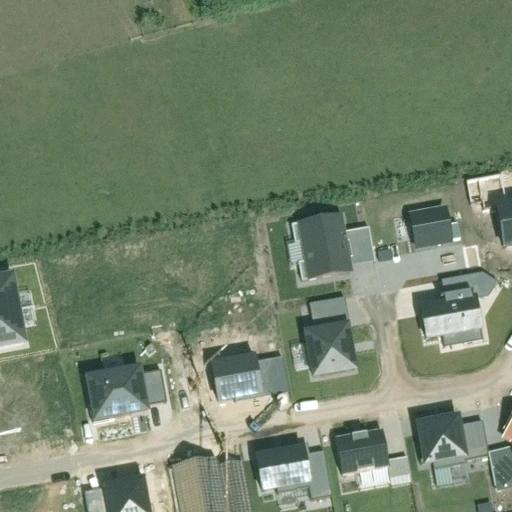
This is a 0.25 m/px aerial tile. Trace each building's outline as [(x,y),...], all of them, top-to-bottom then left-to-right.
[(440,203),(396,211),(403,252),(447,244),(440,203)] [(511,209),(482,214),(490,255),(511,251),(511,209)] [(336,217),(291,225),(301,284),(348,276),(347,267),(369,263),(364,231),(339,236),(336,217)] [(0,280),(0,351),(25,346),(12,279),(0,280)] [(466,295),(415,304),(422,345),(473,336),(466,295)] [(314,377),(354,370),(347,328),(307,335),(314,377)] [(254,344),(203,353),(210,394),(261,385),(254,344)] [(134,370),(77,379),(83,423),(137,415),(136,407),(165,403),(160,373),(135,376),(134,370)] [(498,444),(488,457),(494,486),(511,482),(511,400),(509,398),(478,429),(498,444)] [(457,414),(404,422),(412,470),(488,457),(486,445),(463,449),(457,414)] [(388,430),(334,439),(341,482),(395,472),(388,430)] [(321,441),(243,455),(251,498),(286,492),(306,489),(308,501),(331,497),(321,441)] [(158,475),(165,511),(205,511),(196,467),(158,475)] [(94,485),(99,511),(139,511),(132,478),(94,485)]
